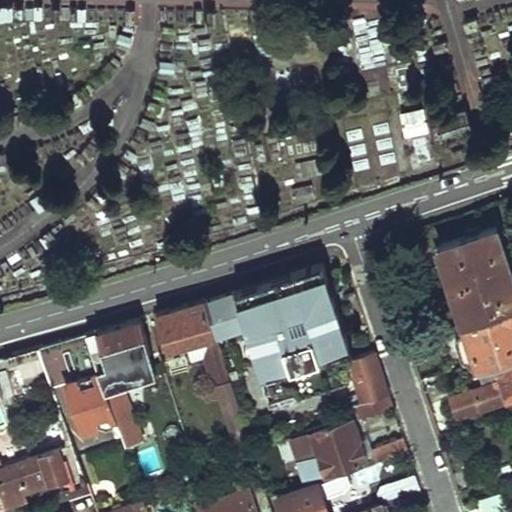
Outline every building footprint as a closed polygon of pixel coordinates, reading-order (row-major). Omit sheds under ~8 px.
[(403,130),(427,127),(424,103),(400,107),(403,130)] [(435,237),(461,319),(464,318),(511,303),(511,257),(499,217),(435,237)] [(326,258),(206,296),(218,334),(248,325),(267,386),(297,377),(300,386),(352,370),(355,369),(350,356),(356,354),(326,258)] [(218,334),(206,296),(157,311),(169,349),(187,344),(192,359),(203,356),(212,384),(214,383),(232,378),(218,334)] [(475,369),(479,367),(511,357),(511,303),(464,318),(465,321),(460,322),(475,369)] [(156,375),(139,318),(86,333),(116,415),(121,429),(126,445),(145,437),(125,383),(156,375)] [(409,341),(416,362),(446,352),(440,332),(409,341)] [(40,345),(54,384),(68,380),(84,428),(116,415),(86,333),(40,345)] [(0,356),(0,402),(6,400),(0,381),(0,370),(9,368),(18,393),(54,384),(40,345),(0,356)] [(357,414),(358,416),(395,404),(377,348),(356,354),(350,356),(355,369),(352,370),(361,400),(353,403),(357,414)] [(511,357),(479,367),(484,381),(448,392),(456,417),(511,399),(511,357)] [(297,377),(267,386),(270,395),(300,386),(297,377)] [(248,431),(232,378),(214,383),(231,436),(246,431),(248,431)] [(310,429),(317,449),(296,456),(303,477),(317,473),(319,477),(323,476),(372,460),(358,416),(357,414),(310,429)] [(58,426),(46,429),(50,444),(62,440),(58,426)] [(310,429),(290,435),(296,456),(317,449),(310,429)] [(257,464),(246,431),(231,436),(224,439),(227,449),(223,450),(230,473),(257,464)] [(377,460),(409,450),(404,436),(372,446),(377,460)] [(73,443),(31,457),(26,442),(1,451),(6,465),(5,465),(2,459),(0,459),(0,482),(10,506),(29,500),(26,490),(67,477),(70,487),(86,482),(79,461),(80,461),(73,443)] [(379,489),(378,493),(381,500),(384,498),(385,500),(420,489),(415,472),(386,482),(382,483),(381,486),(379,489)] [(319,477),(275,491),(281,511),(334,511),(323,476),(319,477)] [(0,500),(3,508),(10,506),(0,482),(0,500)] [(259,511),(250,484),(207,498),(211,511),(259,511)] [(97,509),(97,511),(148,511),(145,500),(142,493),(97,509)] [(211,511),(207,498),(196,502),(199,511),(211,511)] [(388,511),(385,500),(384,498),(381,500),(344,511),(388,511)]
